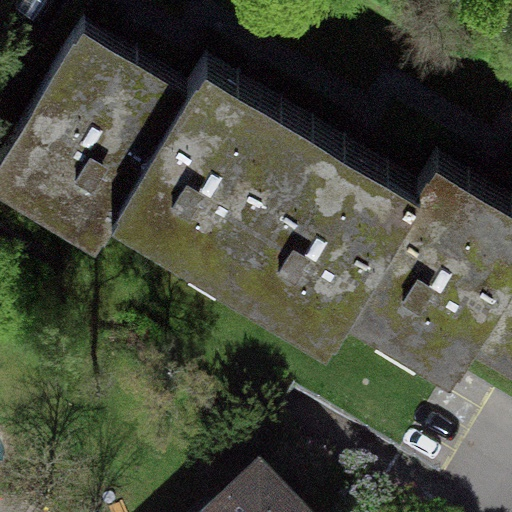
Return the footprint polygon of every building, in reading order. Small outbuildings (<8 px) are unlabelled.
[(0,147),(0,160),(103,222),(199,62),(199,61),(197,60),(180,87),(128,57),(76,26),(76,25),(74,23),(0,147)] [(246,90),(199,62),(103,222),(104,223),(122,192),(215,248),(293,119),(246,90)] [(348,152),(293,119),(215,248),(333,319),(429,158),(427,157),(413,181),(407,178),(403,185),(348,152)] [(511,262),(511,209),(481,191),(429,160),(430,159),(429,158),(333,319),(334,320),(353,290),(458,353),(511,262)] [(511,262),(458,353),(459,354),(477,323),(511,344),(511,262)] [(274,511),(259,496),(241,511),(274,511)]
